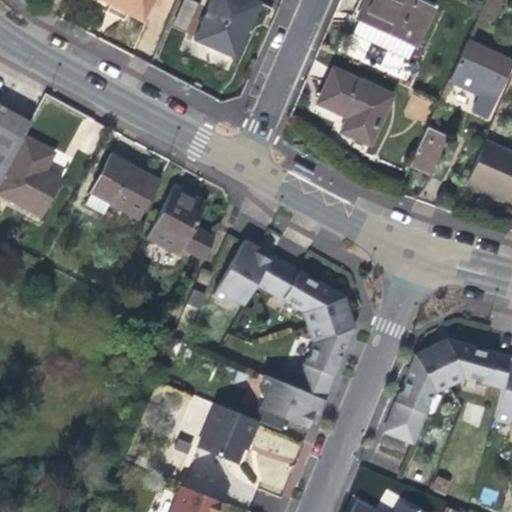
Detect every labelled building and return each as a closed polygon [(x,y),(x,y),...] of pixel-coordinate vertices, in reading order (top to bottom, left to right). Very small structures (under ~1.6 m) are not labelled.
[(150,0),(102,0),(108,3),(125,12),(131,15),(140,19),(150,0)] [(257,0),(208,0),(192,37),(233,55),(244,31),(257,0)] [(405,55),(410,44),(415,46),(432,11),(408,0),(361,0),(360,3),(349,28),(405,55)] [(498,20),(503,0),(486,0),(482,16),(498,20)] [(125,12),(108,3),(104,10),(122,18),(125,12)] [(466,37),(452,67),(483,82),(479,90),(494,96),(511,58),(466,37)] [(470,86),(479,90),(483,82),(452,67),(448,76),(470,86)] [(345,118),(339,131),(368,144),(389,96),(331,68),(322,88),(315,103),(345,118)] [(411,94),(404,115),(422,121),(429,100),(411,94)] [(0,177),(22,137),(29,123),(6,111),(0,108),(0,177)] [(425,127),(408,166),(428,174),(445,136),(425,127)] [(511,148),(483,135),(465,176),(489,186),(511,196),(511,148)] [(53,153),(22,137),(0,177),(0,195),(40,217),(60,180),(44,171),(47,165),(53,153)] [(137,219),(157,182),(129,167),(107,155),(88,193),(137,219)] [(191,228),(204,202),(190,195),(172,185),(145,238),(178,255),(180,250),(202,260),(211,238),(191,228)] [(254,283),(265,264),(251,256),(255,248),(241,240),(211,296),(220,300),(231,300),(241,305),(254,283)] [(254,283),(265,290),(280,263),(269,257),(265,264),(254,283)] [(305,277),(280,263),(265,290),(303,311),(313,342),(303,369),(294,372),(280,366),(274,380),(265,376),(261,385),(266,396),(262,407),(303,423),(305,417),(308,410),(315,413),(321,399),(345,340),(347,336),(344,328),(347,326),(349,325),(343,302),(336,304),(331,292),(305,277)] [(415,363),(411,365),(389,418),(415,427),(431,391),(463,376),(511,387),(511,357),(452,343),(448,346),(444,349),(440,344),(419,355),(422,360),(415,363)] [(182,426),(198,433),(210,402),(194,395),(182,426)] [(229,476),(242,447),(246,436),(249,437),(256,420),(214,403),(190,459),(229,476)] [(415,427),(389,418),(384,430),(410,441),(415,427)] [(279,491),(301,445),(259,425),(237,472),(279,491)] [(218,511),(222,502),(180,484),(168,511),(218,511)] [(339,511),(427,511),(401,498),(393,511),(380,511),(354,497),(346,511),(341,508),(339,511)]
